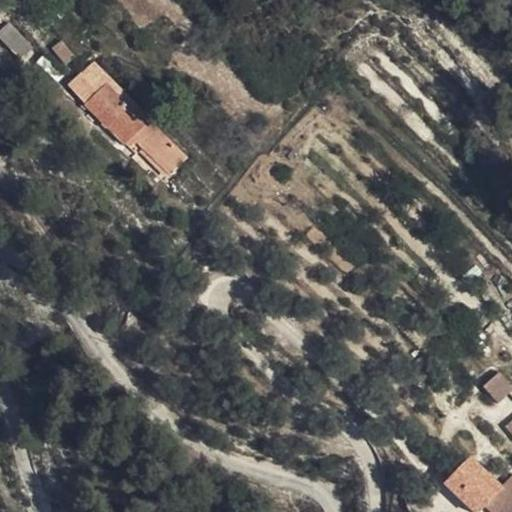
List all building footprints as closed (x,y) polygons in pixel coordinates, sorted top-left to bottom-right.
[(0,21),(0,46),(5,52),(17,41),(0,21)] [(72,99),(99,74),(80,52),(52,79),(72,99)] [(143,123),(99,74),(72,99),(108,136),(119,148),(123,143),(143,123)] [(169,153),(143,123),(123,143),(149,171),(169,153)] [(487,359),(471,374),(485,390),(499,378),(505,385),(511,393),(511,392),(511,364),(511,363),(499,373),(487,359)] [(499,378),(485,390),(492,397),(505,385),(499,378)] [(511,435),(511,419),(505,411),(497,418),(511,435)] [(474,511),(479,506),(481,508),(495,492),(510,506),(511,503),(511,482),(503,474),(492,485),(461,457),(433,487),(461,511),(474,511)] [(495,492),(481,508),(485,511),(504,511),(510,506),(495,492)]
